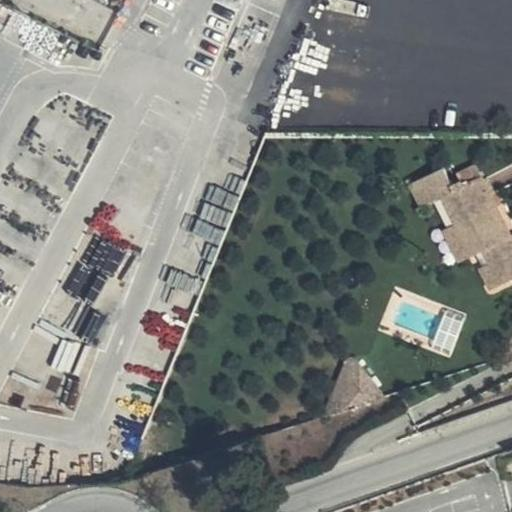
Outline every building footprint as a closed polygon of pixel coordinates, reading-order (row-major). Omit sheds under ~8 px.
[(332,95),(349,100),(353,90),(336,85),(332,95)] [(328,106),(346,112),(349,100),(332,95),(328,106)] [(341,126),(346,112),(328,106),(324,119),(341,126)] [(246,127),(227,116),(218,134),(238,143),(246,127)] [(439,194),(451,188),(440,164),(407,182),(417,204),(439,194)] [(511,237),(511,235),(504,237),(494,241),(488,227),(497,222),(475,176),(451,188),(439,194),(452,222),(461,240),(472,235),(478,249),(485,263),(475,267),(485,289),(511,276),(511,237)] [(453,261),(478,249),(472,235),(461,240),(452,222),(438,229),(453,261)] [(494,241),(504,237),(497,222),(488,227),(494,241)] [(334,393),(373,411),(388,377),(349,360),(334,393)]
